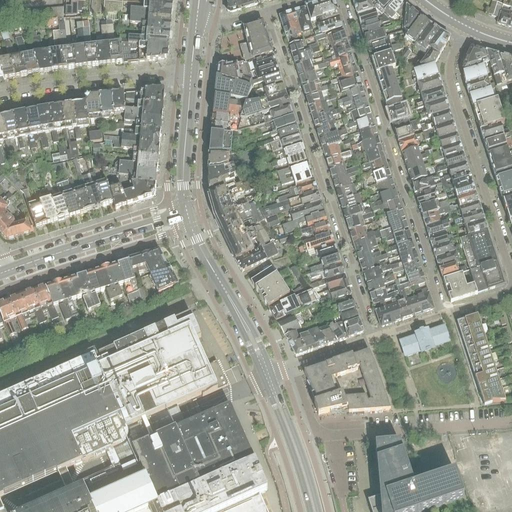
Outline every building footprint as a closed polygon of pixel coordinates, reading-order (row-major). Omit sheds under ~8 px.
[(77,12),(77,0),(70,0),(70,7),(65,6),(65,17),(77,16),(77,12)] [(103,0),(89,0),(88,18),(103,16),(104,5),(103,5),(103,0)] [(239,11),(234,0),(227,0),(227,11),(227,12),(230,14),(239,11)] [(234,0),(239,11),(248,8),(245,0),(234,0)] [(357,16),(376,10),(376,6),(371,0),(363,0),(353,4),(357,16)] [(376,10),(381,15),(383,12),(392,0),(381,0),(376,6),(376,10)] [(406,7),(404,6),(397,0),(392,0),(383,12),(389,18),(391,20),(396,14),(405,22),(405,8),(406,7)] [(319,19),(337,13),(334,2),(331,1),(306,9),(311,22),(319,20),(319,19)] [(488,15),(498,18),(502,5),(492,2),(488,15)] [(131,10),(130,16),(171,19),(172,6),(144,3),(144,11),(131,10)] [(503,4),(498,19),(497,25),(507,27),(511,12),(504,10),(505,7),(511,9),(511,7),(511,6),(508,5),(503,4)] [(408,34),(419,18),(406,7),(405,8),(405,22),(404,31),(408,34)] [(305,9),(296,12),(303,34),(312,31),(305,9)] [(378,19),(377,17),(376,10),(357,16),(360,24),(378,19)] [(279,17),(289,46),(298,43),(296,36),(303,34),(296,12),(279,17)] [(360,24),(363,35),(381,30),(379,23),(381,22),(382,24),(389,22),(388,19),(389,18),(383,12),(381,15),(381,16),(377,17),(378,19),(360,24)] [(339,17),(337,13),(319,19),(319,20),(321,19),(322,23),(339,17)] [(106,22),(110,65),(122,64),(120,43),(120,39),(114,40),(111,16),(105,16),(106,22)] [(170,32),(171,19),(130,16),(130,17),(123,17),(122,22),(130,22),(130,24),(142,25),(142,31),(170,32)] [(342,27),(339,17),(322,23),(317,24),(320,31),(314,33),(315,37),(322,35),(322,34),(342,27)] [(414,45),(429,25),(419,18),(408,34),(405,39),(414,45)] [(82,23),(82,29),(86,67),(98,66),(96,41),(90,42),(88,22),(82,23)] [(102,41),(96,41),(98,66),(110,65),(106,22),(100,23),(102,41)] [(243,28),(248,43),(267,38),(262,22),(243,28)] [(63,25),(57,25),(58,31),(62,71),(74,69),(72,49),(66,50),(64,31),(63,25)] [(427,49),(428,50),(440,33),(430,26),(416,47),(425,53),(427,49)] [(80,68),(86,67),(82,29),(77,30),(78,48),(72,49),(74,69),(80,68)] [(351,56),(343,30),(327,35),(331,49),(330,49),(331,53),(333,53),(334,58),(323,61),(324,64),(325,65),(351,56)] [(383,30),(364,36),(367,46),(387,40),(383,30)] [(54,51),(48,52),(50,72),(62,71),(58,31),(52,31),(52,33),(54,51)] [(169,47),(170,32),(142,31),(141,38),(120,37),(120,39),(120,43),(128,43),(128,44),(169,47)] [(3,42),(8,59),(14,79),(27,76),(21,57),(15,59),(9,40),(7,32),(1,34),(3,42)] [(38,74),(50,72),(48,52),(42,53),(39,37),(36,37),(36,32),(29,33),(29,38),(32,55),(38,74)] [(404,36),(403,32),(387,35),(389,40),(404,36)] [(440,56),(447,43),(450,39),(440,33),(428,50),(430,51),(432,49),(440,56)] [(15,40),(21,57),(27,76),(38,74),(32,55),(26,56),(20,38),(15,40)] [(252,59),(272,53),(267,38),(248,43),(239,46),(244,62),(252,60),(252,59)] [(298,43),(289,46),(292,56),(319,47),(318,44),(306,48),(304,41),(298,43)] [(389,41),(367,48),(371,59),(390,53),(395,52),(403,50),(403,44),(391,47),(389,41)] [(122,64),(138,62),(146,62),(165,60),(168,58),(169,47),(128,44),(128,43),(120,43),(122,64)] [(292,56),(296,67),(313,61),(311,55),(320,52),(319,47),(292,56)] [(421,70),(434,65),(440,56),(432,49),(430,51),(431,51),(421,64),(418,62),(415,66),(421,70)] [(488,65),(484,53),(484,52),(473,49),(470,50),(464,63),(463,67),(462,72),(488,65)] [(403,65),(411,53),(407,50),(398,62),(403,65)] [(390,54),(371,60),(376,74),(392,69),(395,68),(392,58),(396,57),(395,52),(390,53),(390,54)] [(498,101),(510,97),(507,84),(504,75),(498,56),(484,52),(484,53),(488,65),(489,71),(491,70),(493,78),(495,84),(494,84),(495,89),(498,101)] [(0,73),(3,81),(14,79),(8,59),(2,61),(0,53),(0,73)] [(254,71),(276,64),(273,55),(252,61),(254,71)] [(337,66),(339,71),(354,66),(351,56),(325,65),(326,68),(327,70),(331,69),(330,68),(337,66)] [(511,60),(498,56),(504,75),(507,84),(510,97),(511,103),(511,60)] [(313,61),(296,67),(299,77),(326,68),(325,65),(324,64),(313,68),(311,62),(313,61)] [(218,68),(217,77),(249,87),(252,88),(253,86),(255,81),(252,82),(248,64),(244,64),(237,65),(227,67),(218,68)] [(254,71),(257,80),(279,73),(276,64),(254,71)] [(488,65),(462,72),(463,78),(464,82),(465,84),(491,76),(489,71),(488,65)] [(358,76),(354,66),(339,71),(341,78),(336,79),(337,80),(331,82),(332,86),(342,82),(342,81),(358,76)] [(413,73),(416,84),(438,77),(435,66),(413,73)] [(299,77),(302,87),(319,82),(318,80),(316,80),(315,77),(321,75),(321,74),(327,72),(327,70),(326,68),(299,77)] [(380,87),(396,82),(392,69),(376,74),(380,87)] [(260,91),(282,83),(279,73),(257,80),(255,81),(253,86),(263,83),(264,85),(259,87),(260,91)] [(413,86),(410,74),(402,76),(404,82),(402,83),(403,89),(413,86)] [(342,81),(342,82),(345,92),(361,87),(358,76),(342,81)] [(491,76),(465,84),(467,91),(469,96),(490,89),(490,91),(495,89),(494,84),(491,76)] [(215,97),(243,101),(248,102),(251,92),(252,88),(249,87),(217,77),(215,97)] [(416,84),(420,95),(442,89),(438,77),(416,84)] [(302,87),(305,97),(320,92),(321,93),(332,89),(331,85),(321,88),(319,82),(302,87)] [(380,87),(384,98),(399,93),(396,82),(380,87)] [(266,99),(266,101),(286,94),(282,84),(263,91),(265,96),(260,97),(260,99),(261,101),(264,100),(266,99)] [(364,97),(361,87),(345,92),(347,98),(341,100),(342,104),(364,97)] [(445,100),(442,89),(420,95),(423,104),(416,106),(416,109),(445,100)] [(490,89),(469,96),(472,107),(494,101),(490,91),(490,89)] [(138,103),(163,106),(164,93),(161,91),(126,93),(126,102),(138,103)] [(256,91),(251,92),(248,102),(247,103),(259,102),(261,101),(260,99),(258,100),(256,91)] [(305,97),(309,107),(328,101),(327,98),(323,99),(321,93),(320,92),(305,97)] [(399,93),(384,98),(387,110),(403,105),(399,93)] [(123,94),(112,95),(113,113),(125,112),(123,94)] [(289,105),(286,94),(266,101),(266,99),(264,100),(269,111),(289,105)] [(113,113),(112,95),(99,97),(101,119),(112,118),(111,113),(113,113)] [(84,98),(85,104),(87,121),(101,119),(99,97),(84,98)] [(215,97),(213,115),(241,119),(238,132),(243,133),(243,134),(265,126),(261,114),(269,111),(264,100),(261,101),(259,102),(247,103),(248,102),(243,101),(215,97)] [(347,111),(348,114),(368,107),(364,97),(342,104),(338,105),(339,109),(350,105),(351,110),(347,111)] [(421,121),(427,119),(427,118),(449,111),(445,100),(416,109),(417,111),(424,108),(426,115),(420,117),(421,121)] [(328,101),(309,107),(312,118),(334,111),(333,109),(328,110),(326,103),(328,102),(328,101)] [(475,114),(480,130),(500,124),(504,123),(497,101),(494,102),(494,101),(472,107),(475,114)] [(162,120),(163,106),(138,103),(138,110),(126,109),(125,115),(162,120)] [(85,104),(73,106),(75,129),(73,129),(75,142),(78,142),(78,140),(80,139),(79,128),(86,127),(86,121),(87,121),(85,104)] [(73,106),(61,107),(64,130),(62,131),(64,142),(68,142),(69,151),(66,152),(67,157),(68,161),(78,158),(76,143),(70,144),(68,130),(73,129),(75,129),(73,106)] [(265,126),(293,116),(289,106),(269,113),(269,111),(261,114),(265,126)] [(406,106),(388,112),(392,123),(409,118),(415,116),(414,111),(407,112),(406,106)] [(49,109),(52,132),(51,132),(54,144),(56,144),(59,149),(60,155),(60,158),(60,160),(61,162),(68,161),(67,157),(66,152),(65,147),(61,148),(58,143),(56,132),(62,131),(64,130),(61,107),(49,109)] [(350,114),(353,123),(371,117),(368,107),(348,114),(349,115),(350,114)] [(52,132),(49,109),(36,111),(41,134),(39,134),(40,141),(42,150),(48,149),(45,134),(51,132),(52,132)] [(41,134),(36,111),(32,112),(30,111),(28,111),(28,112),(26,112),(25,113),(29,136),(27,137),(30,150),(31,150),(35,149),(36,149),(35,142),(40,141),(39,134),(41,134)] [(312,118),(315,128),(330,123),(329,118),(335,116),(334,111),(312,118)] [(452,122),(449,111),(427,118),(427,119),(431,118),(433,125),(426,127),(425,124),(420,126),(422,133),(435,129),(434,128),(452,122)] [(29,136),(25,113),(17,115),(13,116),(18,138),(16,139),(19,151),(24,150),(21,138),(27,137),(29,136)] [(135,124),(134,131),(161,133),(162,120),(125,115),(124,123),(124,126),(132,127),(132,124),(135,124)] [(241,119),(213,115),(211,133),(232,135),(232,133),(237,133),(238,132),(241,119)] [(1,118),(0,119),(6,141),(4,141),(10,160),(13,160),(11,153),(12,152),(12,151),(10,140),(16,139),(18,138),(13,116),(7,117),(6,116),(4,116),(2,117),(1,118)] [(265,126),(266,130),(270,129),(271,133),(296,125),(293,116),(265,126)] [(345,131),(347,135),(348,136),(374,127),(371,117),(353,123),(353,124),(349,125),(347,119),(342,121),(345,131)] [(392,124),(395,133),(417,126),(420,125),(419,120),(409,123),(408,118),(392,124)] [(502,133),(500,124),(480,130),(483,142),(508,134),(509,137),(511,135),(511,133),(511,131),(511,120),(509,122),(510,127),(506,128),(507,131),(502,133)] [(435,129),(438,139),(456,134),(452,122),(434,128),(435,129)] [(315,128),(319,138),(336,133),(333,126),(336,125),(335,123),(331,124),(330,123),(315,128)] [(277,136),(278,141),(298,134),(296,125),(271,133),(261,136),(262,140),(277,136)] [(417,126),(395,133),(398,142),(414,137),(412,132),(418,131),(417,126)] [(351,146),(377,137),(374,127),(348,136),(349,141),(342,143),(346,146),(350,144),(351,146)] [(114,142),(159,147),(161,133),(134,131),(124,130),(123,134),(134,135),(134,138),(122,137),(122,138),(105,137),(104,142),(114,142)] [(319,138),(322,148),(341,142),(339,138),(347,135),(345,131),(336,133),(319,138)] [(227,155),(227,152),(228,145),(229,145),(229,139),(229,135),(211,134),(209,155),(226,155),(227,155)] [(281,145),(283,150),(301,144),(298,134),(278,141),(278,142),(264,146),(265,149),(281,145)] [(434,142),(436,151),(459,144),(456,134),(438,139),(438,141),(434,142)] [(483,142),(487,154),(506,148),(505,141),(510,140),(511,145),(511,135),(509,137),(508,134),(483,142)] [(360,149),(362,154),(381,148),(377,137),(351,146),(352,151),(360,149)] [(414,137),(398,142),(401,152),(419,147),(415,137),(414,137)] [(132,151),(132,157),(158,159),(159,147),(114,142),(114,149),(120,149),(132,151)] [(326,159),(341,154),(338,145),(341,144),(341,142),(322,148),(326,159)] [(301,144),(283,150),(275,153),(276,157),(281,155),(283,160),(304,153),(302,144),(301,144)] [(436,151),(439,160),(462,154),(459,144),(436,151)] [(388,169),(385,159),(381,148),(362,154),(362,155),(361,155),(364,166),(362,167),(363,170),(370,168),(372,174),(388,169)] [(488,157),(495,177),(511,171),(511,166),(507,152),(506,148),(487,154),(488,157)] [(402,154),(404,162),(420,157),(417,149),(402,154)] [(326,159),(329,170),(345,164),(343,159),(352,156),(351,152),(342,155),(341,154),(326,159)] [(209,155),(208,170),(218,169),(239,164),(236,153),(227,155),(226,155),(209,155)] [(308,162),(304,153),(283,160),(276,163),(278,167),(287,164),(289,169),(308,162)] [(436,170),(437,172),(465,163),(462,154),(439,160),(440,162),(444,161),(446,167),(436,170)] [(60,155),(52,157),(53,164),(56,164),(61,162),(60,160),(60,158),(60,155)] [(404,162),(408,172),(423,167),(423,166),(421,161),(427,159),(425,155),(420,157),(404,162)] [(157,173),(158,159),(132,157),(131,164),(119,163),(119,169),(157,173)] [(208,184),(208,185),(235,177),(263,167),(261,162),(258,163),(257,159),(251,161),(251,163),(246,165),(246,163),(239,164),(218,169),(208,170),(208,171),(208,174),(208,177),(209,179),(208,184)] [(77,176),(81,189),(83,189),(91,211),(101,207),(94,185),(92,186),(88,174),(81,176),(76,160),(73,161),(77,176)] [(280,182),(286,180),(285,176),(290,174),(292,178),(311,172),(308,162),(289,169),(277,173),(280,182)] [(45,163),(32,166),(34,174),(51,170),(50,164),(46,165),(45,163)] [(468,173),(465,163),(437,172),(438,174),(447,171),(449,176),(439,179),(440,182),(468,173)] [(72,192),(79,214),(91,211),(83,189),(81,189),(75,191),(71,180),(66,164),(51,168),(53,173),(63,170),(66,180),(70,193),(72,192)] [(332,179),(359,170),(358,167),(347,171),(345,164),(329,170),(332,179)] [(423,167),(408,172),(411,183),(427,178),(424,171),(430,169),(428,164),(423,166),(423,167)] [(117,177),(118,170),(109,168),(108,175),(110,176),(117,177)] [(118,181),(118,182),(129,183),(156,186),(157,173),(119,169),(118,176),(120,177),(119,181),(118,181)] [(388,169),(372,174),(375,184),(391,179),(388,169)] [(332,179),(336,190),(352,184),(352,183),(350,184),(349,179),(361,176),(359,170),(332,179)] [(511,171),(495,177),(502,200),(511,196),(511,171)] [(101,207),(113,203),(105,182),(97,184),(93,172),(88,174),(92,186),(94,185),(101,207)] [(314,182),(311,172),(292,178),(286,180),(280,182),(281,187),(293,183),(295,187),(314,182)] [(471,183),(468,173),(440,182),(442,188),(443,188),(444,192),(471,183)] [(442,188),(440,182),(439,179),(439,176),(412,185),(415,195),(435,188),(436,188),(436,189),(442,188)] [(224,192),(237,187),(234,181),(236,180),(235,177),(208,185),(208,186),(209,190),(209,192),(208,194),(208,197),(224,192)] [(391,179),(375,184),(379,195),(395,190),(391,179)] [(55,184),(59,197),(61,196),(68,218),(79,214),(72,192),(70,193),(66,180),(55,184)] [(118,182),(118,181),(111,180),(105,182),(113,203),(115,210),(126,207),(120,189),(118,182)] [(252,182),(237,187),(224,192),(208,197),(214,218),(240,207),(239,206),(251,202),(252,200),(257,198),(252,182)] [(317,190),(314,182),(295,187),(289,189),(291,194),(278,198),(279,201),(280,204),(317,190)] [(120,189),(126,207),(136,204),(153,198),(155,196),(156,187),(156,186),(129,183),(130,186),(120,189)] [(446,198),(447,201),(475,193),(471,183),(444,192),(444,193),(453,190),(455,195),(446,198)] [(339,200),(357,194),(354,187),(353,188),(352,184),(336,190),(339,200)] [(57,222),(68,218),(61,196),(59,197),(53,199),(49,187),(47,188),(47,186),(44,187),(48,200),(50,200),(57,222)] [(34,229),(46,225),(39,203),(36,204),(30,206),(29,204),(31,202),(27,190),(26,191),(21,192),(24,195),(34,229)] [(32,191),(36,204),(39,203),(46,225),(57,222),(50,200),(48,200),(42,203),(38,191),(36,191),(36,190),(32,191)] [(263,219),(320,201),(317,190),(280,204),(258,210),(263,219)] [(378,207),(382,205),(398,200),(395,190),(379,195),(381,202),(377,203),(378,207)] [(436,190),(416,197),(419,206),(446,197),(445,194),(438,196),(436,190)] [(449,208),(450,212),(459,209),(478,203),(475,193),(447,201),(449,208)] [(339,200),(342,210),(357,206),(360,205),(361,204),(358,195),(357,195),(357,194),(339,200)] [(505,211),(511,208),(511,196),(502,200),(505,208),(504,209),(505,211)] [(422,216),(449,208),(447,201),(439,204),(438,201),(446,198),(446,197),(419,206),(422,216)] [(0,232),(7,240),(21,236),(18,228),(20,227),(20,225),(11,214),(7,209),(8,208),(6,207),(9,204),(6,200),(0,206),(0,232)] [(382,205),(378,207),(375,208),(373,204),(370,205),(371,209),(372,211),(373,213),(384,210),(385,214),(384,214),(384,216),(401,210),(398,200),(382,205)] [(263,219),(258,210),(255,203),(240,207),(214,218),(220,230),(223,229),(225,230),(239,222),(242,222),(252,218),(255,225),(260,223),(263,219)] [(292,221),(323,210),(321,203),(290,213),(292,221)] [(481,212),(478,203),(459,209),(462,218),(481,212)] [(345,219),(372,211),(371,209),(364,211),(362,205),(360,206),(360,205),(357,206),(342,210),(345,219)] [(452,218),(450,212),(449,208),(422,216),(425,227),(441,221),(439,216),(444,214),(445,215),(448,215),(449,218),(452,218)] [(327,221),(323,210),(292,221),(292,222),(281,225),(284,235),(300,230),(298,225),(306,223),(307,227),(327,221)] [(401,210),(384,216),(385,218),(387,218),(391,233),(383,236),(384,238),(408,230),(401,210)] [(345,219),(349,231),(364,226),(363,222),(375,218),(373,213),(372,211),(345,219)] [(483,221),(481,212),(462,218),(462,219),(454,221),(455,225),(463,222),(464,226),(483,221)] [(277,217),(267,221),(270,228),(280,224),(277,217)] [(235,261),(247,254),(253,251),(253,252),(260,249),(261,250),(273,243),(277,241),(263,219),(260,223),(271,240),(270,241),(262,230),(246,237),(228,247),(235,261)] [(426,228),(429,236),(450,229),(448,221),(426,228)] [(486,230),(483,221),(464,226),(467,236),(486,230)] [(18,228),(21,236),(32,232),(30,224),(28,225),(27,222),(20,225),(20,227),(18,228)] [(220,230),(228,247),(246,237),(262,230),(260,227),(258,226),(245,231),(242,222),(239,222),(225,230),(223,229),(220,230)] [(314,237),(330,232),(327,223),(299,232),(301,236),(306,235),(314,237)] [(364,226),(349,231),(352,242),(379,233),(379,232),(373,233),(373,232),(367,234),(364,226)] [(387,243),(394,241),(396,246),(411,241),(408,230),(384,238),(384,239),(385,239),(387,243)] [(469,271),(479,269),(497,263),(486,230),(467,236),(468,238),(460,240),(469,271)] [(352,242),(356,253),(373,247),(373,248),(377,247),(375,240),(381,238),(379,233),(352,242)] [(429,238),(432,248),(451,242),(451,241),(454,240),(454,237),(450,238),(449,235),(446,236),(445,233),(429,238)] [(302,253),(334,243),(331,234),(304,242),(305,247),(300,248),(302,253)] [(280,244),(288,242),(287,236),(278,239),(280,244)] [(397,251),(399,257),(415,251),(411,241),(396,246),(396,247),(385,250),(386,255),(397,251)] [(451,242),(432,248),(435,258),(460,250),(459,247),(454,249),(451,242)] [(278,254),(273,243),(261,250),(266,260),(278,254)] [(313,261),(337,254),(334,244),(314,250),(315,256),(312,257),(313,261)] [(289,257),(294,256),(290,245),(282,248),(289,257)] [(356,253),(359,263),(362,273),(386,266),(386,264),(383,264),(379,266),(378,263),(388,260),(387,255),(380,257),(379,253),(373,255),(372,251),(374,250),(373,248),(373,247),(356,253)] [(253,252),(253,251),(247,254),(254,267),(266,260),(261,250),(260,249),(253,252)] [(129,263),(132,271),(146,266),(150,275),(167,268),(159,251),(148,254),(128,260),(129,263)] [(401,263),(390,266),(391,270),(418,261),(415,251),(399,257),(401,263)] [(436,259),(439,270),(459,263),(456,253),(436,259)] [(254,267),(247,254),(235,261),(235,262),(241,273),(254,267)] [(296,255),(294,256),(289,257),(296,267),(300,266),(296,255)] [(309,269),(311,274),(341,265),(338,255),(320,261),(322,266),(309,269)] [(404,272),(405,276),(421,271),(418,261),(391,270),(391,271),(392,275),(393,275),(404,272)] [(129,263),(117,266),(123,285),(125,284),(130,305),(147,298),(144,289),(138,291),(131,271),(132,271),(129,263)] [(459,263),(439,270),(443,280),(467,272),(465,268),(458,270),(456,265),(459,264),(459,263)] [(504,285),(497,263),(479,269),(487,292),(504,286),(504,285)] [(321,281),(344,274),(341,265),(311,274),(304,276),(305,280),(311,278),(311,280),(320,277),(321,281)] [(121,286),(123,285),(117,266),(105,270),(116,302),(125,299),(121,286)] [(386,266),(362,273),(366,283),(383,277),(382,274),(391,271),(391,270),(390,266),(387,267),(386,266)] [(169,267),(167,268),(150,275),(158,293),(175,285),(175,286),(178,284),(177,281),(175,280),(169,267)] [(310,289),(295,267),(289,271),(301,287),(294,292),(297,296),(310,289)] [(250,282),(255,289),(276,276),(271,269),(250,282)] [(477,295),(487,292),(479,269),(469,271),(474,286),(466,288),(462,275),(443,281),(450,304),(477,295)] [(105,270),(92,273),(100,292),(108,290),(112,303),(116,302),(105,270)] [(421,271),(405,276),(407,283),(397,287),(398,292),(404,290),(406,297),(410,296),(408,289),(425,283),(421,271)] [(92,273),(81,277),(93,309),(101,307),(96,293),(100,292),(92,273)] [(328,290),(347,283),(344,275),(310,285),(313,290),(327,286),(328,290)] [(366,283),(369,293),(384,288),(383,285),(395,282),(393,275),(392,275),(390,275),(391,277),(383,279),(383,277),(366,283)] [(276,276),(255,289),(255,290),(268,310),(289,296),(276,276)] [(81,277),(68,281),(76,300),(84,297),(88,311),(93,309),(81,277)] [(70,301),(76,300),(68,281),(57,284),(71,320),(77,318),(70,301)] [(351,295),(347,283),(328,290),(328,292),(323,293),(324,296),(329,294),(330,297),(320,300),(323,303),(351,295)] [(65,323),(71,320),(57,284),(45,288),(53,307),(58,306),(65,323)] [(384,301),(391,299),(395,298),(399,293),(398,292),(397,287),(396,285),(392,287),(395,293),(387,296),(384,288),(369,293),(373,305),(379,303),(383,302),(384,301)] [(44,288),(33,293),(39,307),(42,315),(47,313),(51,322),(52,322),(54,325),(59,323),(58,319),(53,307),(45,288),(44,288)] [(313,290),(268,310),(276,322),(323,303),(320,300),(313,290)] [(402,302),(397,304),(396,304),(402,321),(413,317),(407,300),(406,297),(404,290),(398,292),(399,293),(402,302)] [(417,297),(423,314),(434,310),(427,290),(421,293),(420,291),(416,292),(417,297)] [(32,292),(20,297),(26,312),(29,317),(34,315),(39,326),(41,325),(42,330),(48,328),(42,315),(39,307),(33,293),(32,292)] [(20,297),(8,302),(14,317),(21,333),(28,330),(24,322),(30,320),(29,317),(26,312),(20,297)] [(413,317),(423,314),(417,297),(411,299),(407,300),(413,317)] [(384,301),(383,302),(391,325),(402,321),(396,304),(397,304),(395,298),(391,299),(392,306),(386,308),(384,301)] [(7,320),(14,317),(8,302),(0,305),(0,315),(10,338),(16,335),(10,321),(8,322),(7,320)] [(336,307),(338,315),(355,309),(353,302),(336,307)] [(375,312),(381,328),(391,325),(383,302),(379,303),(381,309),(375,312)] [(342,316),(344,322),(344,323),(358,319),(355,309),(338,315),(339,318),(342,316)] [(300,330),(301,331),(305,328),(315,323),(308,312),(277,324),(284,337),(295,332),(300,330)] [(124,442),(126,439),(127,435),(126,431),(126,429),(216,389),(217,391),(227,386),(216,362),(207,366),(195,340),(200,338),(190,314),(93,357),(93,356),(0,397),(0,498),(112,449),(117,447),(121,445),(124,442)] [(196,324),(202,321),(200,315),(193,318),(196,324)] [(457,323),(460,333),(481,326),(478,316),(457,323)] [(363,334),(358,319),(344,323),(344,322),(335,324),(343,335),(347,335),(348,339),(363,334)] [(325,326),(326,328),(336,344),(347,340),(343,335),(335,324),(334,322),(325,326)] [(316,350),(325,347),(318,331),(315,323),(305,328),(316,350)] [(465,341),(466,342),(484,336),(481,326),(460,333),(463,342),(465,341)] [(421,334),(424,342),(446,335),(444,328),(444,327),(443,327),(442,327),(428,332),(421,334)] [(300,330),(295,332),(306,354),(316,350),(305,328),(301,331),(300,330)] [(325,347),(336,344),(326,328),(318,331),(325,347)] [(288,344),(295,358),(306,354),(295,332),(284,337),(285,338),(288,344)] [(48,336),(50,341),(57,338),(54,333),(48,336)] [(402,347),(403,350),(424,342),(421,334),(415,336),(416,337),(401,341),(400,342),(400,343),(401,345),(401,344),(402,347)] [(448,342),(446,335),(424,342),(427,351),(434,349),(433,348),(448,343),(448,344),(449,343),(449,342),(448,342)] [(45,343),(50,341),(48,336),(39,340),(41,345),(45,343)] [(487,345),(484,336),(466,342),(468,351),(487,345)] [(41,345),(39,340),(27,345),(29,350),(41,345)] [(421,353),(427,351),(424,342),(403,350),(405,357),(405,358),(406,358),(407,358),(407,357),(421,353)] [(28,350),(26,344),(14,349),(17,355),(28,350)] [(471,360),(490,354),(487,345),(468,351),(471,360)] [(16,355),(13,350),(5,353),(7,359),(16,355)] [(349,414),(389,411),(369,352),(332,365),(347,409),(349,414)] [(493,363),(490,354),(471,360),(474,369),(493,363)] [(474,369),(477,378),(496,372),(493,363),(474,369)] [(318,416),(347,409),(332,365),(307,373),(318,403),(314,404),(318,416)] [(499,381),(496,372),(477,378),(480,387),(499,381)] [(502,390),(499,381),(480,387),(483,396),(502,390)] [(506,402),(502,390),(483,396),(486,404),(491,403),(506,402)] [(266,511),(259,495),(268,491),(229,407),(132,450),(136,459),(80,484),(83,489),(31,511),(266,511)] [(419,511),(463,498),(455,473),(414,487),(399,442),(375,444),(379,498),(368,501),(371,511),(419,511)]
